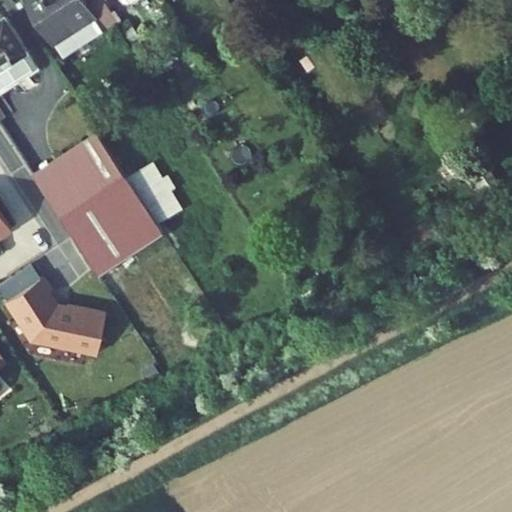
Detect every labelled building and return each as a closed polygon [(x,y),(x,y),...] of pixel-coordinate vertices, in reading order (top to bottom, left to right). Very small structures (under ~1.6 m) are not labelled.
[(76,0),(31,0),(26,4),(53,46),(91,22),(101,39),(114,30),(94,0),(82,8),(76,0)] [(116,0),(122,10),(132,11),(150,0),(116,0)] [(5,27),(0,29),(0,98),(36,77),(5,27)] [(100,141),(34,181),(47,202),(112,161),(100,141)] [(112,161),(47,202),(62,225),(127,184),(112,161)] [(163,243),(127,184),(62,225),(98,283),(163,243)] [(8,291),(17,305),(36,293),(28,278),(8,291)] [(63,322),(54,320),(46,306),(49,305),(40,291),(36,293),(17,305),(8,291),(0,295),(0,306),(4,313),(2,314),(27,354),(93,370),(102,328),(64,319),(63,322)]
